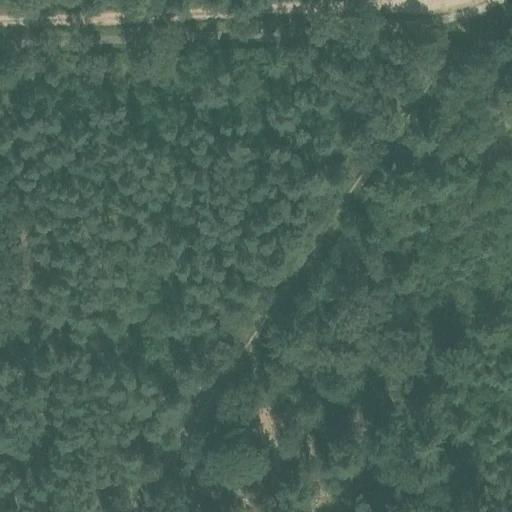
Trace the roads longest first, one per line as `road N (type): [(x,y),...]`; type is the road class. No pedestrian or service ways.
road 1 (track): [(138,511),(454,34),(462,0)]
road 2 (track): [(0,24),(462,0)]
